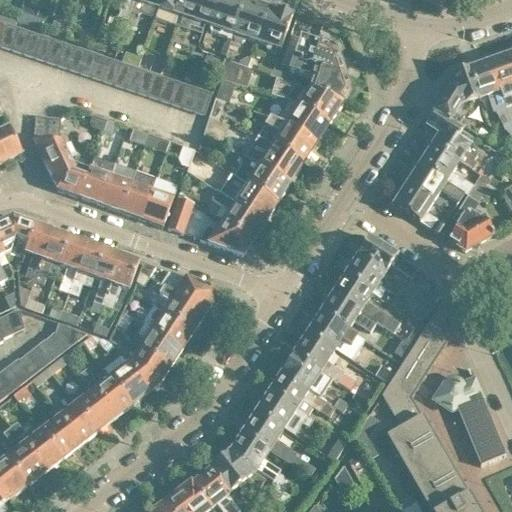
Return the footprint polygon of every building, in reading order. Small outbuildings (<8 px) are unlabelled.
[(119,19),(127,22),(134,0),(108,0),(107,4),(117,7),(121,14),(119,19)] [(156,16),(158,11),(161,0),(134,0),(127,22),(129,22),(131,15),(138,18),(141,16),(151,19),(152,19),(153,19),(154,19),(155,18),(156,17),(156,16)] [(155,19),(154,22),(178,30),(181,19),(187,0),(161,0),(158,11),(156,16),(155,19)] [(187,0),(181,19),(178,30),(189,33),(191,29),(203,33),(205,27),(209,28),(218,0),(187,0)] [(233,36),(244,3),(234,0),(218,0),(209,28),(211,29),(210,31),(211,33),(227,38),(226,40),(231,42),(233,36)] [(257,44),(268,11),(256,7),(255,5),(248,2),(246,4),(244,3),(233,36),(234,36),(233,39),(234,42),(241,44),(244,43),(245,40),(257,44)] [(0,23),(6,26),(9,15),(0,11),(0,23)] [(277,14),(268,11),(257,44),(267,48),(267,50),(268,52),(275,55),(277,54),(278,51),(280,52),(292,17),(281,13),(279,15),(277,14)] [(44,21),(21,13),(17,25),(41,33),(44,21)] [(56,38),(64,41),(70,25),(61,22),(56,38)] [(6,26),(0,46),(0,48),(10,52),(18,30),(6,26)] [(18,30),(10,52),(21,56),(29,34),(18,30)] [(33,60),(40,38),(29,34),(21,56),(33,60)] [(40,38),(33,60),(44,64),(52,41),(40,38)] [(280,66),(289,69),(293,59),(320,69),(319,72),(340,79),(342,74),(336,58),(338,53),(336,47),(328,45),(323,48),(299,40),(299,42),(289,39),(280,66)] [(56,68),(63,45),(52,41),(44,64),(56,68)] [(63,45),(56,68),(67,72),(75,49),(63,45)] [(223,45),(220,55),(226,57),(229,47),(223,45)] [(79,76),(86,53),(75,49),(67,72),(79,76)] [(86,53),(79,76),(90,79),(98,57),(86,53)] [(201,74),(215,79),(222,61),(208,56),(207,57),(201,74)] [(499,58),(498,60),(488,64),(505,110),(508,109),(511,107),(511,89),(511,90),(511,89),(511,63),(509,56),(507,57),(505,56),(499,58)] [(98,57),(90,79),(101,83),(109,61),(98,57)] [(248,70),(251,61),(248,59),(240,63),(239,67),(241,68),(248,70)] [(314,81),(310,93),(344,104),(349,95),(342,74),(340,79),(319,72),(320,69),(293,59),(289,69),(288,72),(314,81)] [(142,60),(138,71),(143,72),(155,76),(162,78),(163,75),(166,64),(153,60),(152,63),(142,60)] [(101,83),(113,87),(120,65),(109,61),(101,83)] [(251,61),(248,70),(257,74),(259,70),(255,62),(251,61)] [(241,68),(239,67),(225,62),(218,82),(222,83),(222,81),(235,85),(241,68)] [(471,68),(470,71),(467,72),(478,102),(486,99),(492,115),(505,110),(488,64),(479,67),(476,66),(471,68)] [(124,91),(132,68),(120,65),(113,87),(124,91)] [(132,68),(124,91),(136,95),(143,72),(138,71),(132,68)] [(271,79),(278,81),(281,74),(274,71),(271,79)] [(478,102),(467,72),(465,72),(462,71),(457,73),(455,75),(453,76),(453,77),(449,78),(448,81),(451,88),(434,114),(457,129),(474,103),(478,102)] [(143,72),(136,95),(147,99),(155,76),(143,72)] [(155,76),(147,99),(159,103),(166,80),(162,78),(155,76)] [(166,80),(159,103),(170,106),(178,84),(166,80)] [(216,100),(226,104),(230,105),(236,87),(235,86),(235,85),(222,81),(222,83),(216,100)] [(281,82),(276,97),(287,100),(294,102),(300,106),(330,125),(344,104),(310,93),(308,92),(307,91),(296,87),(282,83),(281,82)] [(178,84),(170,106),(182,110),(189,88),(178,84)] [(193,114),(201,92),(189,88),(182,110),(193,114)] [(204,118),(212,95),(201,92),(193,114),(204,118)] [(216,100),(209,120),(220,124),(226,104),(216,100)] [(300,106),(287,127),(316,146),(330,125),(300,106)] [(426,129),(425,131),(425,134),(431,137),(434,137),(434,139),(430,146),(459,165),(473,174),(476,168),(472,166),(477,159),(476,153),(470,150),(475,142),(461,133),(461,132),(457,129),(434,114),(427,124),(428,126),(426,129)] [(102,134),(106,123),(92,119),(89,126),(92,131),(102,134)] [(271,145),(303,166),(316,146),(280,122),(278,122),(270,119),(257,139),(271,145)] [(33,143),(46,145),(48,121),(35,120),(33,143)] [(61,122),(48,121),(46,145),(58,146),(61,122)] [(106,123),(102,134),(113,138),(117,127),(106,123)] [(509,137),(511,135),(511,129),(510,123),(501,126),(503,132),(509,137)] [(0,133),(0,167),(21,157),(8,130),(0,133)] [(205,131),(203,139),(223,148),(225,140),(205,131)] [(149,138),(132,132),(129,143),(145,148),(149,138)] [(155,152),(159,141),(149,138),(145,148),(155,152)] [(257,139),(244,158),(255,163),(290,185),(303,166),(271,145),(257,139)] [(46,145),(33,143),(56,192),(80,201),(90,170),(73,164),(70,165),(60,146),(58,146),(46,145)] [(425,158),(419,167),(446,184),(465,196),(468,198),(473,190),(451,177),(459,165),(430,146),(424,155),(425,158)] [(181,170),(188,172),(193,157),(194,153),(182,149),(178,162),(181,170)] [(188,172),(187,175),(197,181),(204,161),(193,157),(188,172)] [(239,181),(277,206),(290,185),(255,163),(242,157),(237,165),(243,168),(236,179),(239,181)] [(80,201),(101,208),(115,167),(94,160),(90,170),(80,201)] [(135,175),(115,167),(101,208),(121,215),(135,175)] [(464,196),(456,191),(446,184),(419,167),(412,177),(409,178),(406,183),(407,186),(406,187),(433,204),(440,193),(458,204),(459,205),(464,196)] [(121,215),(142,223),(156,182),(135,175),(121,215)] [(264,225),(277,206),(239,181),(232,193),(222,187),(217,194),(264,225)] [(460,225),(448,243),(465,254),(471,251),(493,238),(482,219),(483,217),(475,211),(479,206),(477,205),(480,201),(485,204),(494,191),(488,188),(478,181),(473,190),(468,198),(453,221),(460,225)] [(177,189),(156,182),(142,223),(162,230),(177,189)] [(425,215),(433,204),(406,187),(404,189),(402,190),(398,195),(399,197),(392,208),(419,225),(427,230),(429,232),(436,222),(433,220),(425,215)] [(511,215),(511,188),(500,195),(511,215)] [(229,213),(222,224),(253,244),(264,225),(217,194),(212,201),(229,213)] [(178,202),(167,232),(182,237),(193,207),(178,202)] [(29,246),(35,227),(12,219),(0,224),(0,248),(4,256),(11,253),(15,242),(29,246)] [(243,259),(253,244),(222,224),(215,234),(208,230),(199,243),(243,259)] [(35,285),(53,234),(35,227),(29,246),(25,256),(32,259),(25,281),(35,285)] [(56,277),(59,269),(70,239),(53,234),(35,285),(44,288),(49,275),(56,277)] [(69,297),(87,246),(70,239),(59,269),(68,272),(60,294),(69,297)] [(358,257),(356,260),(384,277),(389,268),(411,282),(418,272),(413,269),(367,239),(366,240),(368,241),(363,249),(360,250),(357,254),(358,257)] [(93,281),(104,252),(87,246),(69,297),(66,305),(75,309),(86,279),(93,281)] [(100,317),(121,258),(104,252),(93,281),(102,284),(91,314),(100,317)] [(129,293),(139,264),(121,258),(100,317),(111,321),(122,290),(129,293)] [(346,276),(344,279),(371,297),(377,287),(394,298),(396,296),(409,304),(414,297),(384,277),(356,260),(351,268),(348,269),(345,273),(346,276)] [(144,266),(139,274),(149,280),(155,270),(144,266)] [(143,290),(149,280),(139,274),(136,284),(143,290)] [(157,285),(205,316),(218,296),(208,289),(168,275),(160,287),(157,285)] [(338,288),(332,297),(376,325),(394,337),(400,328),(365,306),(371,297),(344,279),(343,281),(340,281),(337,286),(338,288)] [(168,305),(162,316),(193,335),(205,316),(157,285),(151,294),(168,305)] [(434,288),(424,303),(434,309),(437,304),(439,300),(434,288)] [(19,290),(19,308),(26,311),(29,302),(28,301),(31,294),(19,290)] [(15,309),(14,296),(4,301),(10,312),(15,309)] [(321,313),(319,317),(346,335),(352,326),(369,337),(376,325),(332,297),(326,306),(324,306),(321,311),(321,313)] [(46,308),(29,302),(26,311),(43,317),(46,308)] [(449,322),(442,305),(426,329),(439,338),(449,322)] [(59,323),(63,314),(52,310),(49,319),(59,323)] [(152,310),(141,328),(143,329),(181,353),(193,335),(162,316),(152,310)] [(5,319),(13,337),(24,332),(19,312),(5,319)] [(63,314),(59,323),(76,329),(80,320),(63,314)] [(307,336),(334,354),(335,353),(339,345),(356,356),(363,346),(346,335),(319,317),(314,325),(312,325),(309,330),(309,332),(307,335),(307,336)] [(0,321),(0,335),(3,342),(13,337),(5,319),(0,321)] [(475,511),(411,401),(454,334),(449,322),(439,338),(426,329),(425,331),(413,349),(404,363),(389,387),(381,399),(400,432),(385,440),(427,511),(475,511)] [(417,325),(405,344),(413,349),(425,331),(421,328),(417,325)] [(86,338),(58,327),(54,337),(76,345),(86,338)] [(106,340),(110,332),(96,328),(93,335),(106,340)] [(143,329),(139,337),(145,341),(139,352),(169,371),(181,353),(143,329)] [(53,337),(45,344),(59,358),(76,345),(54,337),(53,336),(53,337)] [(333,355),(334,354),(307,336),(305,338),(304,341),(301,341),(298,346),(299,348),(293,358),(319,375),(350,394),(355,386),(341,377),(342,376),(326,366),(333,355)] [(91,339),(84,345),(89,352),(98,345),(108,356),(114,351),(112,349),(107,344),(91,339)] [(403,342),(394,356),(404,363),(413,349),(405,344),(403,342)] [(44,343),(36,350),(48,366),(59,358),(45,344),(44,343)] [(48,366),(36,350),(27,357),(39,373),(48,366)] [(159,387),(169,371),(139,352),(132,361),(126,366),(149,395),(159,387)] [(27,357),(18,363),(31,380),(39,373),(27,357)] [(280,377),(325,405),(331,396),(313,384),(319,375),(293,358),(291,359),(289,360),(286,365),(287,367),(280,377)] [(48,373),(52,378),(67,367),(63,361),(48,373)] [(22,386),(31,380),(18,363),(17,362),(8,369),(22,386)] [(109,380),(131,409),(149,395),(126,366),(109,380)] [(381,368),(375,378),(386,385),(392,375),(381,368)] [(8,369),(0,375),(0,376),(13,393),(22,386),(8,369)] [(87,372),(80,378),(86,386),(88,389),(96,383),(87,372)] [(48,373),(33,384),(37,390),(52,378),(48,373)] [(488,373),(476,377),(481,392),(493,388),(488,373)] [(0,376),(0,395),(4,400),(13,393),(0,376)] [(269,395),(307,419),(311,412),(327,422),(335,411),(332,410),(325,405),(280,377),(275,384),(273,385),(269,390),(270,393),(269,395)] [(109,380),(92,393),(114,422),(131,409),(109,380)] [(473,384),(469,386),(462,389),(461,388),(461,387),(460,386),(458,384),(456,384),(455,383),(453,383),(451,383),(449,384),(447,385),(447,386),(446,387),(436,402),(451,412),(457,410),(480,466),(480,467),(480,468),(480,469),(505,458),(505,457),(504,457),(473,384)] [(88,389),(71,402),(74,407),(97,435),(114,422),(92,393),(88,389)] [(25,390),(13,399),(20,408),(32,399),(25,390)] [(258,411),(255,415),(282,433),(283,431),(295,439),(302,428),(308,431),(313,423),(307,419),(269,395),(263,403),(261,404),(257,409),(258,411)] [(338,401),(332,410),(335,411),(341,416),(345,409),(347,407),(338,401)] [(79,449),(97,435),(74,407),(57,421),(79,449)] [(248,427),(242,436),(269,454),(286,464),(303,475),(309,466),(292,455),(293,453),(277,442),(281,434),(282,433),(255,415),(253,419),(250,420),(247,425),(248,427)] [(62,462),(79,449),(57,421),(40,434),(62,462)] [(17,440),(25,435),(17,425),(10,431),(17,440)] [(17,440),(10,431),(4,436),(11,445),(17,440)] [(22,447),(44,475),(62,462),(40,434),(30,441),(22,447)] [(230,454),(225,458),(254,476),(257,472),(274,483),(279,475),(281,472),(264,461),(269,454),(242,436),(240,438),(238,439),(235,444),(235,446),(230,454)] [(339,439),(326,459),(334,464),(347,444),(339,439)] [(5,461),(27,489),(44,475),(22,447),(16,452),(5,461)] [(266,484),(254,476),(225,458),(217,463),(215,463),(210,467),(210,469),(207,471),(209,473),(208,473),(227,498),(247,483),(261,492),(266,484)] [(0,489),(9,502),(27,489),(5,461),(0,464),(0,489)] [(360,462),(350,468),(358,481),(368,475),(360,462)] [(208,473),(190,486),(210,511),(217,506),(220,511),(237,511),(227,498),(208,473)] [(271,487),(275,490),(282,494),(286,488),(284,478),(279,475),(274,483),(271,487)] [(190,486),(172,499),(181,511),(209,511),(210,511),(190,486)] [(0,489),(0,511),(7,511),(8,511),(4,507),(9,502),(0,489)] [(288,498),(282,494),(275,490),(271,497),(281,504),(288,498)] [(154,511),(181,511),(172,499),(154,511)]
